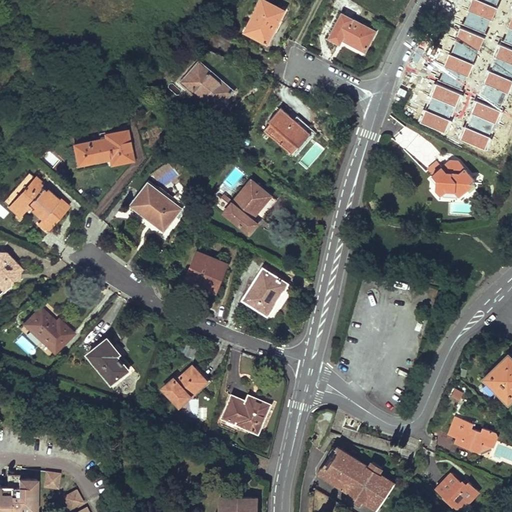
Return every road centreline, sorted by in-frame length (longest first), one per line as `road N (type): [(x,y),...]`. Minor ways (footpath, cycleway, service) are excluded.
road 1 (residential): [(307,363),(160,306),(85,257)]
road 2 (residential): [(316,369),(369,135)]
road 3 (residential): [(369,135),(345,196),(307,363)]
road 4 (residential): [(497,294),(456,339),(417,418),(389,425),(349,399)]
